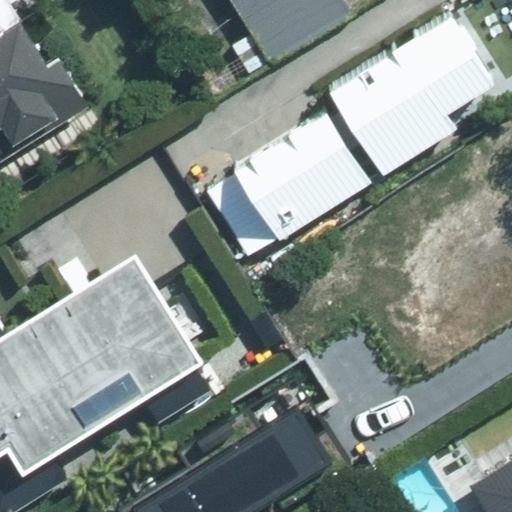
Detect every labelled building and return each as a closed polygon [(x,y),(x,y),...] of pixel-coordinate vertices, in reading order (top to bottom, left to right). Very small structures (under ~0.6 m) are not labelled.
[(0,0),(0,145),(74,98),(9,0),(0,0)] [(230,0),(261,49),(328,8),(322,0),(230,0)] [(511,355),(511,206),(493,179),(361,268),(449,398),(511,355)] [(118,239),(0,316),(0,481),(194,354),(118,239)] [(285,362),(223,398),(265,471),(328,434),(285,362)] [(511,428),(490,391),(428,428),(472,500),(511,475),(511,428)]
